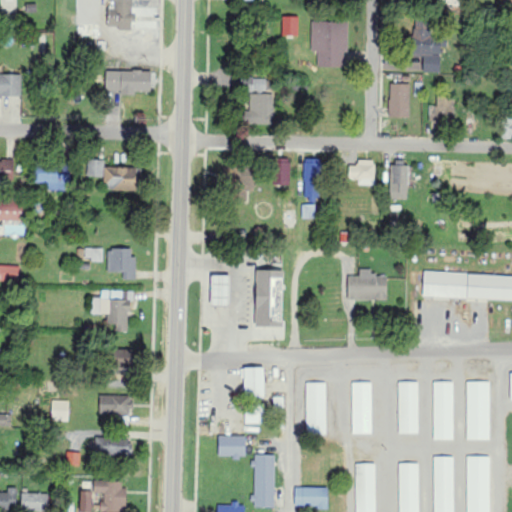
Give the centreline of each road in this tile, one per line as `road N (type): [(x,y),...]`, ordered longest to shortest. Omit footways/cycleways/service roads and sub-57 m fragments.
road 1 (residential): [(511,146),(0,128)]
road 2 (primary): [(171,511),(184,0)]
road 3 (residential): [(176,355),(511,348)]
road 4 (residential): [(295,511),(294,269),(304,251),(335,251),(356,269)]
road 5 (residential): [(373,143),(374,0)]
